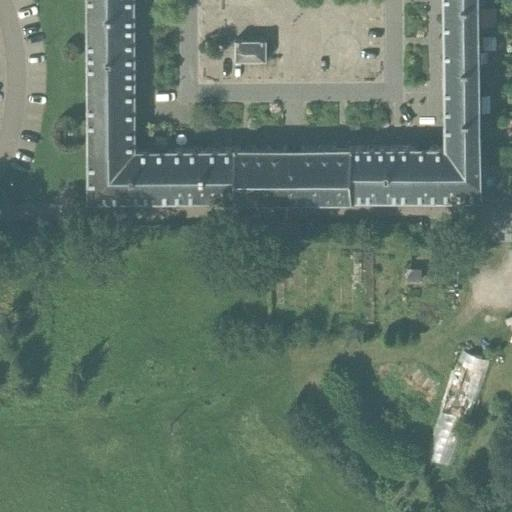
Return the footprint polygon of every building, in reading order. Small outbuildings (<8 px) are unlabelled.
[(482,145),(446,145),(437,145),(296,147),(211,147),(136,148),(135,0),(87,0),(89,201),(482,198),(482,145)] [(444,0),(444,30),(482,30),(482,0),(444,0)] [(446,113),(481,113),(482,30),(444,30),(446,113)] [(236,39),(236,60),(267,60),(267,39),(236,39)] [(446,145),(482,145),(481,113),(446,113),(446,145)] [(459,347),(430,457),(458,464),(488,355),(459,347)]
